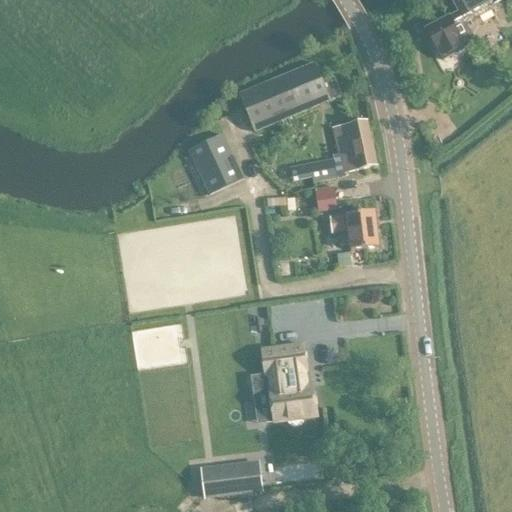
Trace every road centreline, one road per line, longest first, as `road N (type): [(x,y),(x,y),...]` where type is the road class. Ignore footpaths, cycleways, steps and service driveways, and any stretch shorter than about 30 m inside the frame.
road 1 (tertiary): [(445,511),(400,155),(376,61),(344,0)]
road 2 (track): [(231,511),(439,477)]
